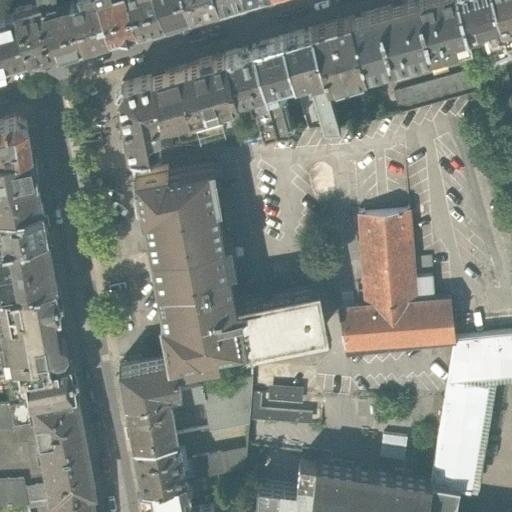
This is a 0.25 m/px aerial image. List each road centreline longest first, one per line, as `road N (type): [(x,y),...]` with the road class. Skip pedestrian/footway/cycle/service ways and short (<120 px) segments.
road 1 (residential): [(43,80),(122,511)]
road 2 (residential): [(312,0),(43,80)]
